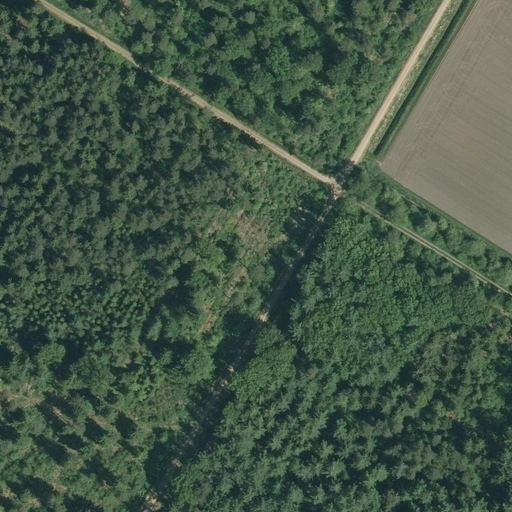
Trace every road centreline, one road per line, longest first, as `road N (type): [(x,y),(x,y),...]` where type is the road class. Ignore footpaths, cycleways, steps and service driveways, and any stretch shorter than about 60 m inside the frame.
road 1 (track): [(44,0),(339,184),(147,511)]
road 2 (track): [(511,294),(339,184),(448,0)]
